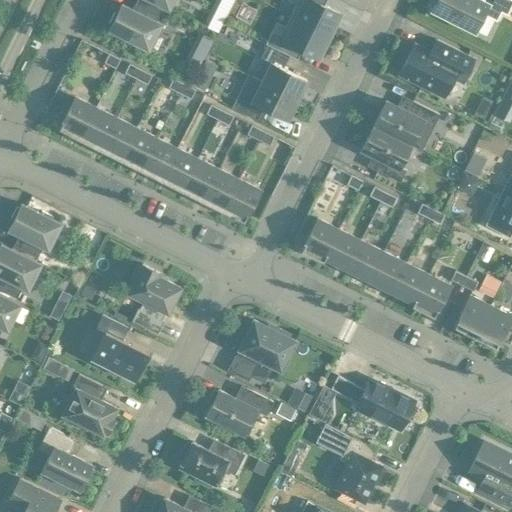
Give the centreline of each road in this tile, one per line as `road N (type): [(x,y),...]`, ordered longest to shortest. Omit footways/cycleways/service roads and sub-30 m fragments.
road 1 (residential): [(394,0),(249,290)]
road 2 (residential): [(113,511),(229,280)]
road 3 (residential): [(0,163),(229,280)]
road 4 (residential): [(249,290),(465,399)]
road 5 (residential): [(81,0),(0,161)]
road 6 (residential): [(406,511),(465,399)]
